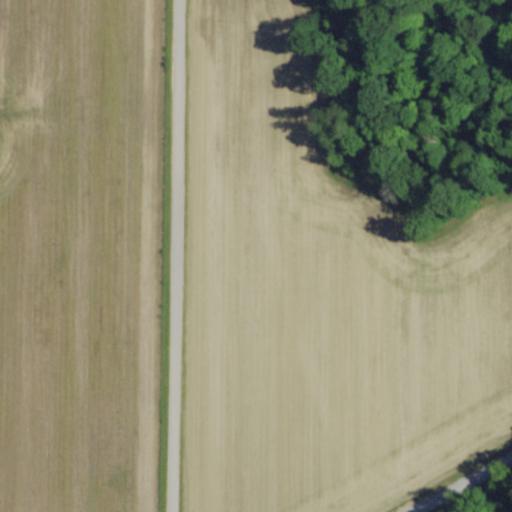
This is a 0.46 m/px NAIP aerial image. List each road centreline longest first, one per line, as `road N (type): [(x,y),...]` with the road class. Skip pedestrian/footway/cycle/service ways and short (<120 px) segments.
road 1 (residential): [(164,511),(175,0)]
road 2 (residential): [(404,511),(511,452)]
